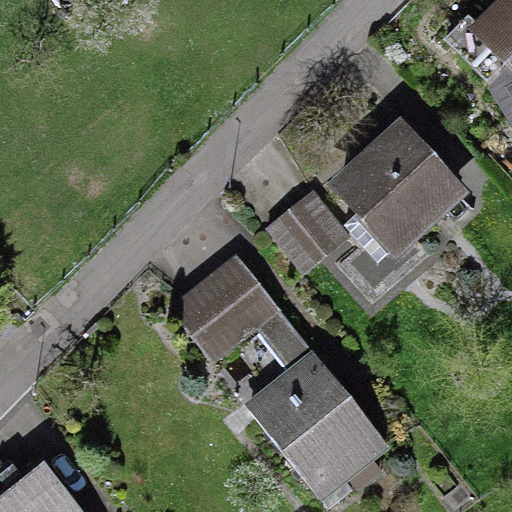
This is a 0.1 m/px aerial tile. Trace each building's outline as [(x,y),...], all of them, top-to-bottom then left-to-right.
[(511,0),(480,0),(487,8),(457,35),(511,95),(511,0)] [(395,129),(322,191),(385,266),(458,204),(395,129)] [(298,200),(249,237),(284,281),(332,244),(298,200)] [(326,511),(392,460),(238,267),(177,315),(215,362),(256,329),(291,373),(240,414),(318,511),(326,511)] [(0,500),(0,511),(63,511),(35,474),(0,500)]
